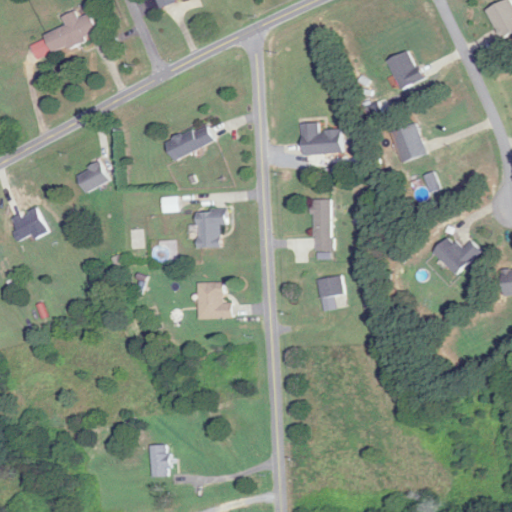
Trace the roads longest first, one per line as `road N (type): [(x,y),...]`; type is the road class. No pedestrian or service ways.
road 1 (residential): [(280,511),(255,32)]
road 2 (tertiary): [(0,164),(320,0)]
road 3 (residential): [(439,0),(507,154),(511,191)]
